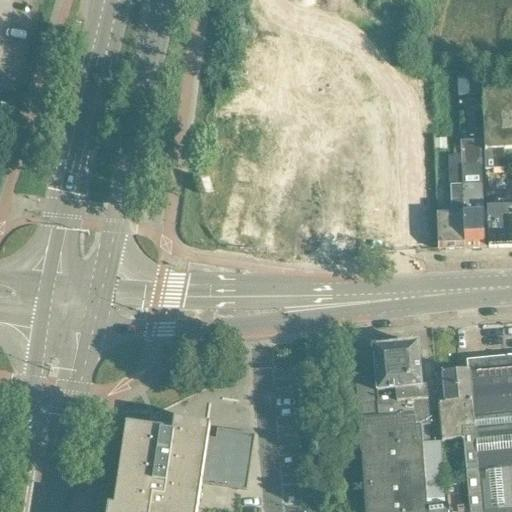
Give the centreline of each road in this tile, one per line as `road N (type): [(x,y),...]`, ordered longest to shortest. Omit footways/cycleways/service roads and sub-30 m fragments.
road 1 (residential): [(404,295),(399,94),(353,39),(269,0)]
road 2 (unclassified): [(90,324),(231,327),(388,296)]
road 3 (tertiary): [(100,286),(163,0)]
road 4 (unclassified): [(388,296),(100,286)]
road 5 (tertiary): [(107,0),(46,280)]
road 6 (tertiary): [(37,511),(90,324)]
road 7 (tertiary): [(40,320),(20,511)]
